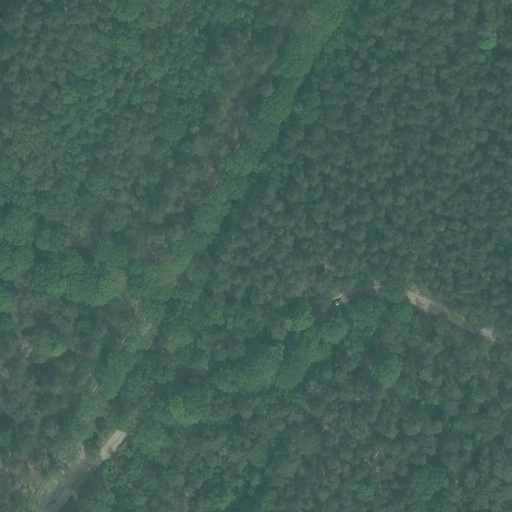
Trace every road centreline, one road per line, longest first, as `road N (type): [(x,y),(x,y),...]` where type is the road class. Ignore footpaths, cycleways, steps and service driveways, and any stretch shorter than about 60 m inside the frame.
road 1 (tertiary): [(33,511),(339,0)]
road 2 (track): [(326,309),(169,389),(85,471),(56,475)]
road 3 (track): [(511,345),(384,293),(326,309)]
